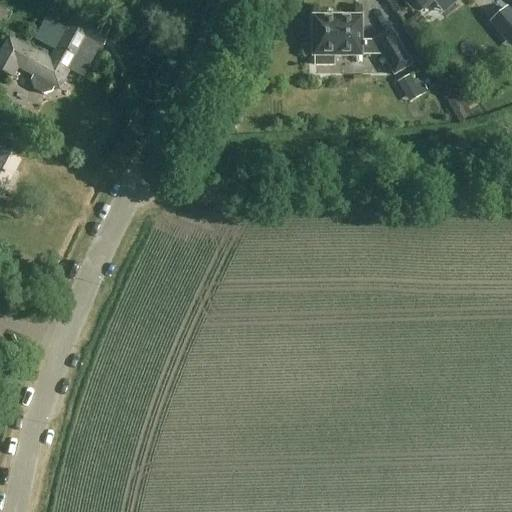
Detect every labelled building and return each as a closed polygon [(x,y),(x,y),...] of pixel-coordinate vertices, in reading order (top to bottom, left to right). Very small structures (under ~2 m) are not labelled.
[(459,0),(411,0),(423,13),(437,0),(458,0),(459,1),(459,0)] [(511,15),(506,9),(488,24),(511,51),(511,50),(511,15)] [(70,72),(78,77),(87,67),(98,48),(101,49),(111,29),(77,12),(66,32),(47,23),(36,44),(55,53),(50,62),(70,72)] [(362,18),(313,18),(313,58),(316,58),(316,67),(334,67),(334,58),(362,58),(362,57),(382,57),(394,77),(415,65),(395,30),(374,43),(374,44),(362,44),(362,18)] [(60,91),(70,72),(50,62),(9,40),(0,56),(0,73),(13,81),(19,70),(34,78),(31,83),(34,91),(44,97),(53,94),(56,89),(60,91)] [(421,75),(403,85),(414,104),(432,94),(421,75)] [(0,201),(21,162),(2,151),(0,155),(0,201)]
